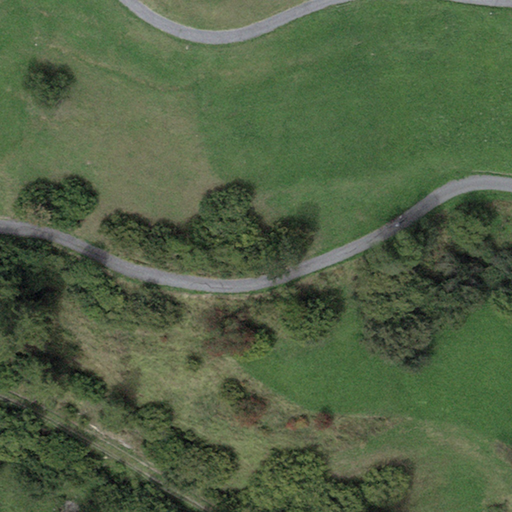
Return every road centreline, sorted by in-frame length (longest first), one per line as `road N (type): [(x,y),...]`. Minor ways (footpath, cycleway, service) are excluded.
road 1 (unclassified): [(511,192),(454,184),(346,247),(240,284),(125,277),(76,237),(0,218)]
road 2 (unclassified): [(103,0),(115,13),(167,30),(253,21),(307,0)]
